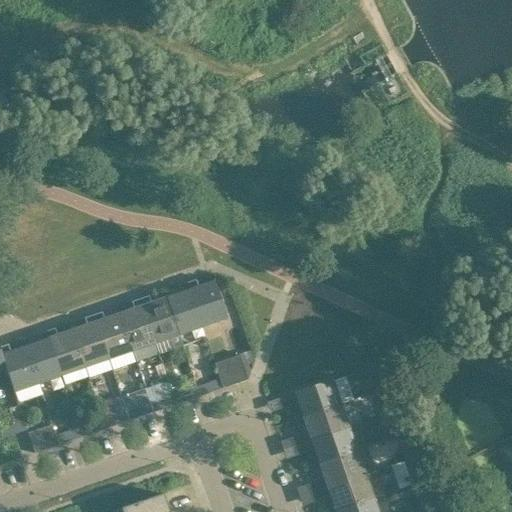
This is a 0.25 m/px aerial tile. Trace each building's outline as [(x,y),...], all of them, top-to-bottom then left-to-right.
[(226,320),(213,281),(198,286),(196,280),(187,283),(202,328),(226,320)] [(180,292),(165,297),(179,336),(202,328),(187,283),(178,286),(180,292)] [(182,346),(165,297),(151,302),(149,296),(140,299),(155,344),(169,339),(173,351),(182,348),(182,346)] [(133,308),(119,313),(132,352),(135,362),(159,355),(155,344),(140,299),(131,302),(133,308)] [(132,352),(119,313),(104,318),(102,312),(93,315),(96,324),(108,360),(132,352)] [(108,360),(96,324),(93,315),(85,319),(87,324),(72,329),(85,368),(88,378),(112,370),(108,360)] [(85,368),(72,329),(57,335),(55,329),(46,332),(61,376),(85,368)] [(61,376),(46,332),(38,335),(40,340),(25,346),(38,384),(61,376)] [(38,384),(25,346),(10,351),(8,345),(0,347),(0,352),(5,369),(13,393),(38,384)] [(247,380),(239,355),(215,364),(220,379),(219,380),(222,389),(247,380)] [(380,364),(371,367),(376,382),(385,378),(380,364)] [(222,389),(219,380),(204,385),(207,394),(222,389)] [(340,405),(332,380),(287,396),(290,405),(296,403),(302,418),(340,405)] [(190,400),(187,391),(172,396),(175,405),(190,400)] [(397,411),(391,395),(382,398),(388,414),(397,411)] [(105,429),(128,421),(125,413),(120,396),(96,404),(105,429)] [(160,410),(175,405),(172,396),(157,402),(160,410)] [(348,428),(340,405),(302,418),(307,433),(301,436),(304,444),(348,428)] [(141,407),(125,413),(128,421),(144,416),(141,407)] [(402,426),(397,411),(388,414),(393,429),(402,426)] [(93,422),(78,427),(81,437),(97,432),(93,422)] [(17,433),(14,425),(0,429),(0,432),(2,439),(17,433)] [(58,445),(51,425),(27,433),(34,453),(58,445)] [(78,427),(62,433),(66,442),(81,437),(78,427)] [(357,452),(348,428),(304,444),(307,453),(313,451),(318,465),(357,452)] [(413,458),(407,442),(398,445),(404,461),(413,458)] [(366,448),(357,452),(318,465),(323,480),(318,482),(321,491),(365,475),(365,474),(374,471),(366,448)] [(418,473),(413,458),(404,461),(409,476),(418,473)] [(373,498),(365,475),(321,491),(324,499),(329,497),(334,511),(373,498)] [(428,501),(421,481),(412,484),(419,504),(428,501)] [(120,511),(168,511),(162,494),(120,509),(120,511)] [(377,511),(373,498),(334,511),(377,511)] [(431,511),(428,501),(419,504),(421,511),(431,511)]
